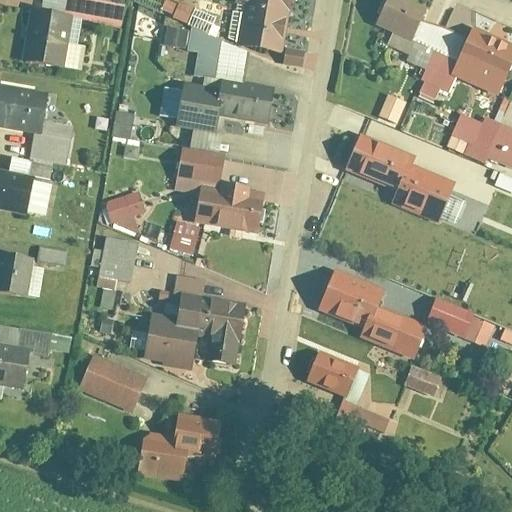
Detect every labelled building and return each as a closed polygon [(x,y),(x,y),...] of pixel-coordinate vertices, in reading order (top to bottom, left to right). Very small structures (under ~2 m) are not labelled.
[(119,0),(59,0),(59,12),(119,15),(119,0)] [(229,0),(228,9),(236,11),(231,45),(273,51),(278,16),(287,18),(289,0),(229,0)] [(382,0),(371,32),(411,45),(421,13),(382,0)] [(18,11),(13,64),(60,68),(65,15),(18,11)] [(457,40),(421,27),(413,50),(449,63),(457,40)] [(511,60),(465,40),(448,78),(496,99),(511,60)] [(225,86),(219,122),(265,130),(271,94),(225,86)] [(0,89),(0,132),(35,141),(46,102),(0,89)] [(173,97),(168,132),(213,138),(218,102),(173,97)] [(387,100),(375,124),(396,135),(409,111),(387,100)] [(36,165),(63,172),(73,131),(45,124),(36,165)] [(511,133),(499,128),(485,160),(511,171),(511,133)] [(356,143),(343,177),(391,194),(387,205),(434,224),(447,192),(403,175),(407,162),(356,143)] [(174,155),(169,180),(219,190),(224,165),(174,155)] [(24,216),(41,221),(52,185),(35,179),(33,186),(0,175),(0,213),(22,221),(24,216)] [(199,190),(191,224),(253,238),(261,204),(199,190)] [(101,204),(107,226),(144,216),(138,193),(101,204)] [(104,242),(95,282),(124,288),(132,248),(104,242)] [(38,247),(35,267),(74,273),(77,254),(38,247)] [(0,256),(0,299),(20,302),(25,260),(0,256)] [(401,262),(390,291),(441,311),(452,282),(401,262)] [(328,273),(312,313),(354,329),(350,340),(410,363),(424,328),(373,308),(379,293),(328,273)] [(145,333),(143,366),(194,370),(196,344),(205,345),(203,368),(226,370),(228,347),(236,347),(240,302),(200,299),(201,281),(174,279),(173,297),(170,297),(167,335),(145,333)] [(474,321),(459,351),(482,362),(496,333),(474,321)] [(0,357),(0,393),(17,397),(24,362),(0,357)] [(309,360),(298,388),(340,404),(351,376),(309,360)] [(89,364),(75,396),(125,418),(140,386),(89,364)] [(177,481),(178,460),(212,461),(212,421),(166,420),(165,456),(135,455),(134,480),(177,481)]
